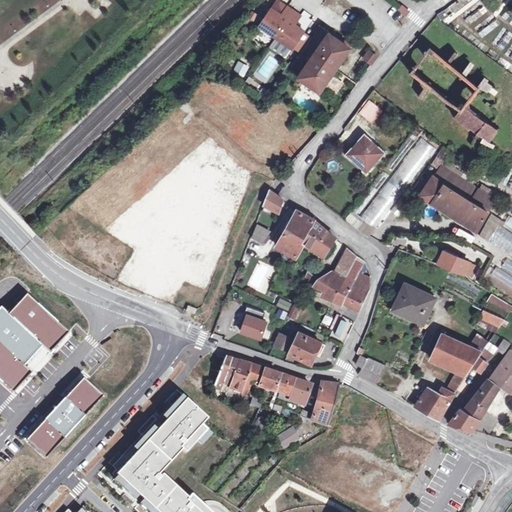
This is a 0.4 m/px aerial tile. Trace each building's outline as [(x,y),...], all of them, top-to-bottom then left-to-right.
[(279,0),(278,0),(273,8),(283,15),(289,6),(279,0)] [(273,8),(261,26),(277,37),(293,48),(294,48),(306,31),(296,24),(302,16),(289,6),(283,15),(273,8)] [(412,11),(405,6),(402,9),(409,15),(412,11)] [(317,55),(301,77),(321,90),(351,48),(350,47),(337,38),(331,34),(323,46),(321,45),(314,53),(317,55)] [(339,35),(337,38),(350,47),(352,44),(339,35)] [(293,48),(277,37),(271,46),(285,56),(287,56),(293,48)] [(451,116),(489,140),(498,126),(464,105),(480,80),(424,46),(408,73),(459,104),(451,116)] [(371,50),(366,58),(374,64),(380,56),(371,50)] [(238,60),(232,71),(243,76),(249,66),(238,60)] [(477,83),(494,94),(498,87),(481,76),(477,83)] [(299,90),(291,99),(308,114),(316,105),(299,90)] [(368,98),(357,111),(371,123),(382,110),(368,98)] [(356,157),(363,164),(367,159),(372,164),(379,157),(381,159),(387,151),(380,145),(378,147),(372,141),(374,139),(366,131),(359,138),(361,140),(355,146),(353,144),(346,152),(354,159),(356,157)] [(420,136),(392,176),(383,170),(347,221),(370,237),(435,147),(420,136)] [(393,172),(399,162),(392,158),(386,168),(393,172)] [(368,168),(372,164),(367,159),(363,164),(368,168)] [(442,165),(435,176),(468,197),(490,211),(496,198),(442,165)] [(457,217),(468,197),(435,176),(423,196),(457,217)] [(266,204),(280,211),(284,198),(271,190),(266,204)] [(468,197),(457,217),(480,232),(490,211),(468,197)] [(309,233),(316,219),(314,218),(298,209),(291,222),(309,233)] [(490,277),(511,288),(511,209),(506,221),(490,213),(477,238),(508,254),(501,268),(496,266),(490,277)] [(336,236),(316,219),(309,233),(304,241),(313,246),(312,249),(326,257),(332,246),(331,245),(336,236)] [(286,232),(304,242),(304,241),(309,233),(291,222),(286,232)] [(457,227),(454,233),(471,240),(473,235),(457,227)] [(256,228),(253,237),(264,243),(270,235),(256,228)] [(304,242),(286,232),(279,245),(298,256),(305,243),(304,242)] [(349,247),(336,271),(337,272),(348,277),(359,256),(349,247)] [(471,263),(459,257),(459,255),(447,249),(440,264),(466,274),(471,263)] [(328,288),(337,272),(336,271),(334,270),(319,278),(316,285),(328,288)] [(306,282),(316,285),(319,278),(310,271),(306,282)] [(357,281),(368,287),(372,276),(362,271),(357,281)] [(348,277),(337,272),(328,288),(325,293),(336,299),(348,277)] [(348,277),(336,299),(346,304),(357,281),(348,277)] [(357,281),(346,304),(361,312),(371,288),(368,287),(357,281)] [(408,284),(396,310),(426,325),(438,298),(408,284)] [(490,298),(511,310),(511,305),(493,293),(490,298)] [(289,309),(291,302),(279,298),(277,305),(289,309)] [(282,334),(286,336),(302,302),(297,300),(282,334)] [(267,312),(249,306),(244,322),(246,323),(243,331),(263,338),(269,321),(264,319),(267,312)] [(506,321),(486,311),(483,319),(501,328),(506,321)] [(331,335),(344,341),(353,322),(340,316),(331,335)] [(102,333),(106,322),(96,318),(92,329),(102,333)] [(300,332),(296,340),(291,352),(290,354),(312,365),(317,356),(321,358),(327,346),(300,332)] [(291,352),(296,340),(286,336),(282,334),(277,346),(291,352)] [(458,392),(474,368),(481,358),(485,353),(445,334),(434,360),(460,372),(449,390),(445,388),(441,395),(431,389),(418,407),(442,421),(458,392)] [(504,356),(511,345),(506,341),(498,351),(504,356)] [(486,351),(485,353),(481,358),(490,363),(494,357),(486,351)] [(511,351),(491,380),(501,388),(502,386),(511,373),(511,351)] [(224,385),(233,359),(226,357),(216,383),(224,385)] [(358,365),(364,369),(369,360),(363,357),(358,365)] [(482,374),(490,363),(481,358),(474,368),(482,374)] [(233,359),(224,385),(231,387),(240,362),(233,359)] [(385,368),(369,360),(364,369),(361,375),(376,384),(385,368)] [(240,362),(231,387),(244,391),(253,366),(240,362)] [(253,366),(244,391),(242,396),(247,396),(252,383),(259,386),(266,370),(253,366)] [(266,370),(259,386),(277,391),(281,393),(285,394),(290,378),(266,370)] [(511,373),(502,386),(511,391),(511,373)] [(292,396),(297,380),(290,378),(285,394),(292,396)] [(297,380),(292,396),(307,401),(313,385),(297,380)] [(482,391),(493,400),(501,388),(491,380),(482,391)] [(224,385),(216,383),(215,387),(214,388),(222,391),(224,385)] [(341,385),(327,383),(324,383),(314,420),(328,425),(341,385)] [(231,387),(229,393),(240,396),(242,396),(244,391),(231,387)] [(474,401),(487,409),(493,400),(482,391),(474,401)] [(292,396),(285,394),(281,393),(280,398),(290,401),(291,400),(292,396)] [(260,408),(264,400),(264,398),(254,395),(250,405),(260,408)] [(292,396),(291,400),(305,405),(307,401),(292,396)] [(208,418),(187,398),(179,407),(167,420),(150,438),(145,443),(117,474),(126,482),(139,495),(152,506),(157,511),(211,511),(192,494),(188,497),(163,474),(160,476),(158,474),(182,449),(186,453),(208,429),(202,424),(208,418)] [(487,409),(474,401),(466,411),(463,409),(451,425),(473,431),(487,409)] [(179,407),(175,403),(162,416),(167,420),(179,407)] [(292,426),(277,436),(283,448),(300,438),(292,426)] [(150,438),(146,434),(141,439),(145,443),(150,438)] [(139,495),(126,482),(122,487),(135,499),(139,495)] [(108,508),(114,504),(106,492),(100,496),(108,508)]
